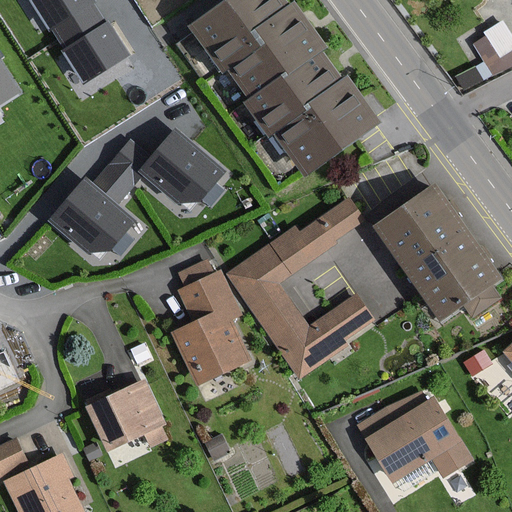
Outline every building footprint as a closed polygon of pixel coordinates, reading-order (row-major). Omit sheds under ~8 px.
[(130,51),(109,19),(105,22),(104,19),(95,6),(92,2),(95,0),(33,0),(52,28),(55,26),(68,46),(64,48),(85,81),(130,51)] [(223,70),(231,65),(254,98),(248,102),(269,132),(276,127),(277,129),(307,172),(378,122),(358,95),(347,79),(341,83),(320,52),(327,47),(295,2),(287,7),(285,5),(281,0),(230,0),(192,26),(215,58),(223,70)] [(511,47),(511,38),(503,23),(486,32),(489,37),(476,44),(486,62),(459,78),(465,89),(511,63),(511,56),(508,50),(511,47)] [(0,63),(0,103),(18,92),(0,63)] [(115,205),(142,173),(176,201),(199,200),(223,170),(175,132),(157,154),(153,158),(131,141),(94,188),(84,180),(66,202),(51,221),(87,251),(110,249),(134,220),(115,205)] [(440,319),(463,303),(472,316),(499,297),(490,284),(500,276),(464,227),(434,185),(375,227),(440,319)] [(300,234),(296,228),(270,245),(230,273),(301,375),(346,345),(343,340),(373,320),(356,296),(309,328),(277,282),(290,274),(335,242),(334,240),(363,219),(349,199),(300,234)] [(207,261),(180,274),(187,287),(179,291),(194,323),(193,323),(174,332),(199,383),(248,359),(228,319),(238,314),(218,272),(214,274),(207,261)] [(0,387),(15,380),(0,348),(0,387)] [(164,422),(146,383),(117,396),(91,408),(109,447),(164,422)] [(367,439),(392,481),(432,457),(443,475),(470,459),(459,441),(434,400),(427,404),(420,392),(360,427),(367,439)] [(0,475),(27,462),(15,439),(0,446),(0,475)] [(73,475),(63,455),(6,482),(20,511),(81,511),(75,499),(65,478),(73,475)]
